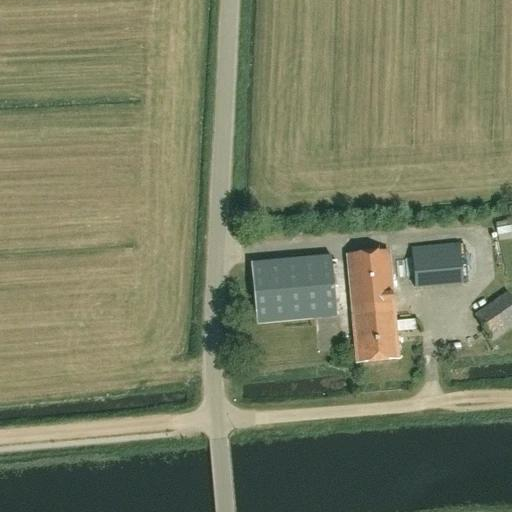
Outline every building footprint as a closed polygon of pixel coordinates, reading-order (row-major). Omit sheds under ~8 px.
[(511,217),(502,220),(506,234),(511,232),(511,217)] [(414,289),(461,285),(458,244),(410,247),(414,289)] [(357,364),(397,360),(387,251),(347,255),(357,364)] [(255,326),(335,318),(330,257),(250,265),(255,326)] [(473,316),(491,341),(511,325),(511,301),(506,292),(473,316)] [(406,344),(418,343),(417,324),(405,325),(406,344)]
